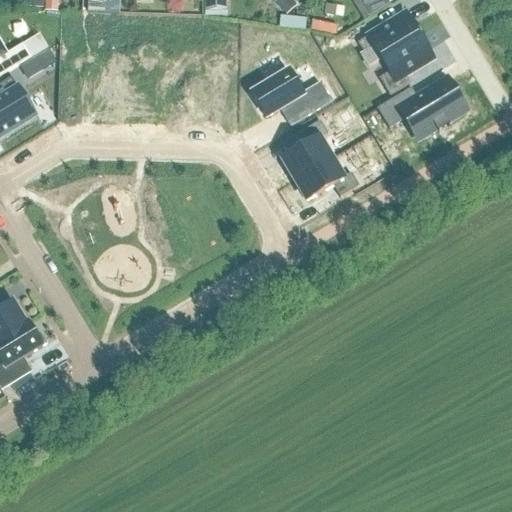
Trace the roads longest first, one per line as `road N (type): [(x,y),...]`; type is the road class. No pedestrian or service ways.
road 1 (residential): [(99,369),(286,255),(227,160),(209,153),(70,150),(0,188)]
road 2 (residential): [(0,204),(99,369)]
